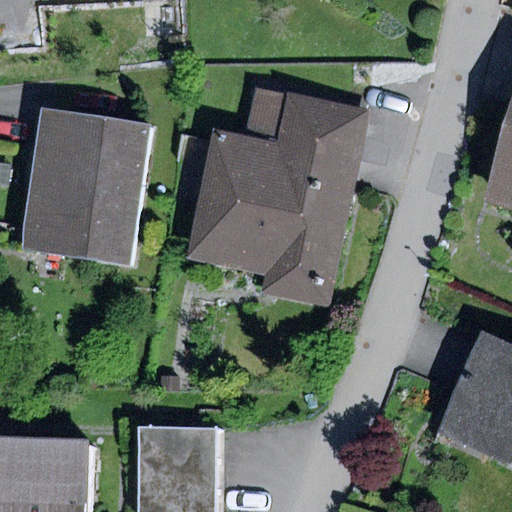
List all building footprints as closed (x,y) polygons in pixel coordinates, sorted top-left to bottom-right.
[(262,143),(221,135),(197,260),(280,276),(276,294),(331,304),(337,273),(352,276),(383,115),(272,94),(262,143)] [(511,109),(484,202),(511,210),(511,109)] [(154,127),(42,111),(22,247),(135,263),(154,127)] [(511,345),(485,333),(442,431),(511,462),(511,345)] [(220,511),(222,428),(141,427),(139,511),(220,511)] [(89,511),(91,441),(0,438),(0,511),(89,511)]
